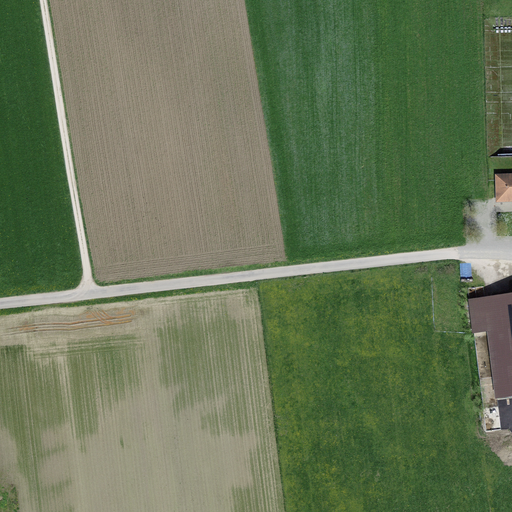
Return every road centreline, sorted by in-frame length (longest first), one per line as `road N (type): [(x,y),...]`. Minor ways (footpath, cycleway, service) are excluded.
road 1 (unclassified): [(511,254),(457,252),(0,303)]
road 2 (track): [(43,0),(90,293)]
